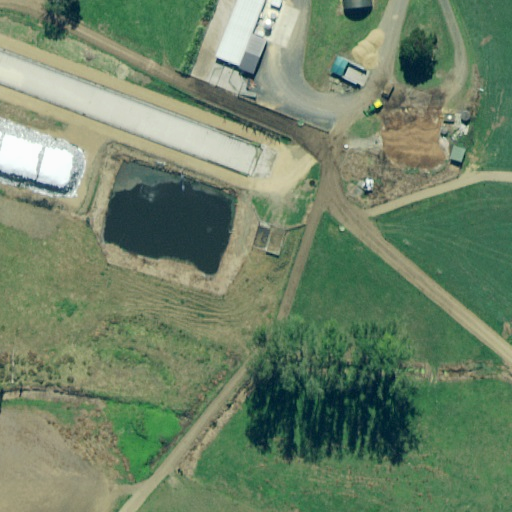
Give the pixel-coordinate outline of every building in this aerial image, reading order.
[(315,15),(316,0),(302,0),(302,9),(305,9),(305,15),(315,15)] [(372,7),(371,0),(346,0),(347,9),(372,7)] [(369,75),(340,60),(334,72),(363,86),(369,75)] [(436,127),(441,113),(428,108),(423,123),(418,121),(415,130),(394,123),(389,138),(432,152),(440,128),(436,127)] [(467,151),(456,147),(452,159),(463,163),(467,151)] [(374,184),(361,177),(351,195),(359,200),(365,189),(370,191),(374,184)]
